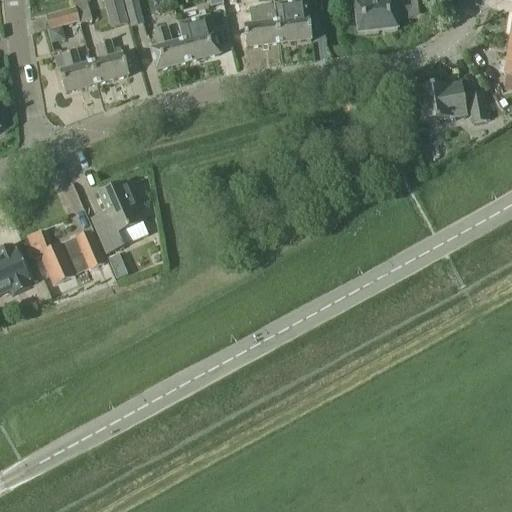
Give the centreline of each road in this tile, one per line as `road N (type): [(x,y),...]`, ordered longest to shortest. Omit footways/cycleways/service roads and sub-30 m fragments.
road 1 (tertiary): [(0,487),(511,205)]
road 2 (residential): [(449,49),(383,72),(165,106),(38,149)]
road 3 (residential): [(38,149),(16,0)]
